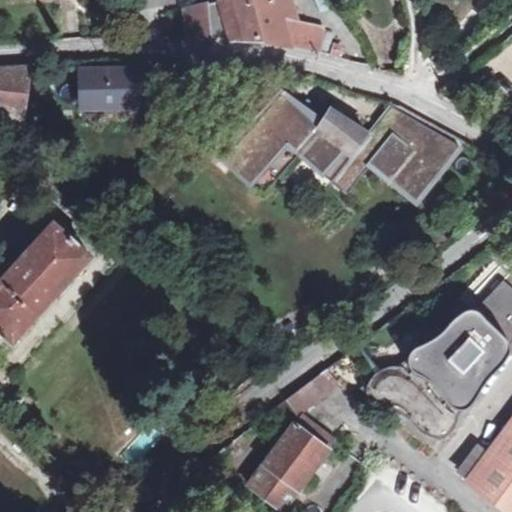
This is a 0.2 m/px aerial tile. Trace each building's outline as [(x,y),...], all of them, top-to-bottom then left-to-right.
[(232,38),(262,42),(250,0),(220,0),(222,4),(186,14),(187,36),(208,36),(223,37),(232,38)] [(250,0),(262,42),(289,46),(318,53),(323,28),(293,21),(295,15),(290,0),(250,0)] [(0,113),(22,120),(28,64),(0,66),(0,113)] [(93,104),(130,105),(131,65),(75,64),(73,104),(93,104)] [(273,101),(234,154),(273,188),(301,154),(351,192),(376,159),(413,188),(417,177),(426,185),(456,142),(390,109),(364,136),(324,113),(317,133),(273,101)] [(53,222),(0,279),(0,330),(11,341),(90,255),(53,222)] [(511,342),(511,289),(508,286),(498,297),(479,315),(472,309),(462,309),(436,335),(407,350),(404,368),(392,367),(380,371),(367,385),(378,401),(388,402),(399,415),(412,424),(425,436),(443,439),(453,430),(456,422),(454,414),(448,409),(448,405),(458,407),(463,405),(483,377),(506,349),(511,342)] [(293,425),(327,449),(334,440),(301,414),(337,387),(324,370),(288,398),(275,407),(293,425)] [(511,511),(511,419),(466,481),(507,511),(511,511)] [(327,449),(293,425),(262,463),(243,483),(280,511),(297,490),(328,450),(327,449)]
